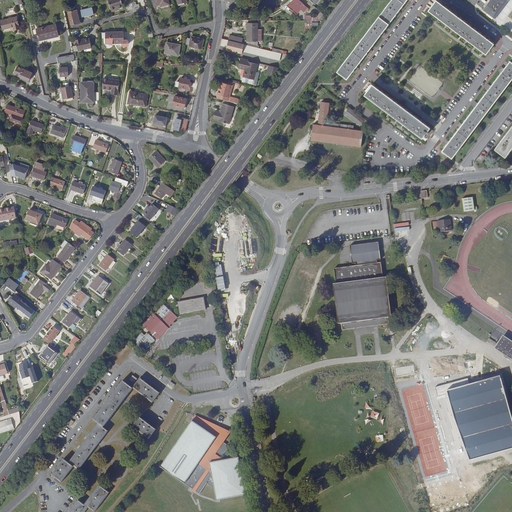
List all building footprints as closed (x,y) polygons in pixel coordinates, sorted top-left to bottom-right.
[(305,5),(299,0),(293,0),(288,6),(296,14),(305,5)] [(391,0),(337,71),(347,79),(354,70),(355,71),(357,69),(356,68),(367,53),(368,54),(370,51),(369,50),(380,36),(381,37),(383,34),(382,33),(396,15),(397,16),(399,14),(398,12),(407,0),(391,0)] [(442,4),(437,0),(429,10),(486,54),(494,44),(488,40),(489,38),(486,36),(485,37),(474,29),(475,27),(472,25),(471,26),(459,18),(460,16),(458,14),(457,15),(445,6),(446,5),(444,3),(442,4)] [(511,0),(488,0),(484,6),(485,7),(483,9),(494,17),(507,0),(511,0)] [(121,3),(111,6),(112,11),(116,10),(116,8),(119,7),(122,6),(121,3)] [(312,6),(309,9),(319,19),(322,15),(312,6)] [(82,18),(94,15),(92,7),(80,10),(82,18)] [(77,11),(68,13),(71,25),(79,23),(77,11)] [(17,17),(1,21),(3,29),(13,27),(14,30),(19,29),(17,17)] [(258,42),(259,30),(259,23),(248,23),(248,42),(258,42)] [(56,25),(37,29),(39,41),(58,36),(56,25)] [(124,32),(100,32),(100,44),(122,44),(122,47),(126,47),(128,45),(128,41),(124,41),(124,32)] [(228,41),(243,44),(244,39),(229,35),(228,41)] [(190,41),(188,47),(201,49),(203,40),(190,38),(190,41)] [(74,41),(76,50),(90,47),(88,39),(80,41),(80,39),(74,41)] [(271,59),(272,52),(222,40),(220,46),(226,48),(226,51),(241,55),(242,52),(271,59)] [(178,56),(180,47),(169,45),(168,54),(178,56)] [(497,46),(491,54),(497,58),(503,50),(497,46)] [(279,54),(272,52),(271,59),(277,61),(279,54)] [(59,64),(75,61),(74,55),(58,58),(59,64)] [(254,80),(256,72),(258,64),(248,62),(249,61),(241,59),(238,69),(245,70),(243,78),(254,80)] [(452,159),(511,79),(511,63),(510,62),(503,71),(501,70),(499,73),(501,74),(490,88),(488,87),(486,90),(488,91),(477,106),(475,105),(473,108),(474,109),(442,151),(452,159)] [(60,68),(60,76),(68,76),(67,64),(63,65),(63,67),(60,68)] [(32,73),(16,66),(12,74),(29,81),(32,73)] [(279,68),(269,66),(267,75),(276,78),(279,68)] [(259,73),(256,72),(254,80),(243,78),(242,83),(256,86),(259,73)] [(119,81),(103,78),(102,89),(111,90),(111,94),(117,95),(119,81)] [(190,80),(181,78),(179,87),(188,89),(189,87),(190,87),(191,82),(189,82),(190,80)] [(94,102),(94,101),(94,92),(94,84),(88,84),(88,82),(82,82),(82,100),(88,100),(88,101),(94,102)] [(232,85),(221,83),(217,99),(228,102),(229,98),(232,85)] [(372,84),(364,95),(422,139),(430,128),(423,123),(424,122),(422,120),(421,121),(409,113),(410,111),(408,109),(406,111),(395,102),(396,100),(393,98),(392,99),(381,91),(382,89),(380,87),(378,89),(372,84)] [(73,86),(63,86),(63,98),(73,98),(73,86)] [(148,95),(130,92),(127,104),(145,107),(148,95)] [(186,99),(175,97),(172,107),(183,109),(186,99)] [(319,126),(317,141),(361,148),(363,132),(353,131),(354,127),(331,124),(330,128),(326,127),(330,104),(322,103),(319,126)] [(229,123),(233,107),(222,104),(220,112),(215,111),(213,119),(229,123)] [(22,126),(24,120),(22,119),(25,111),(7,105),(4,113),(12,115),(9,122),(22,126)] [(349,107),(344,114),(359,125),(364,119),(349,107)] [(168,118),(155,116),(153,124),(166,127),(168,118)] [(180,119),(176,119),(174,131),(178,132),(179,130),(185,132),(188,120),(180,118),(180,119)] [(41,133),(43,126),(31,121),(26,134),(31,135),(33,131),(41,133)] [(66,131),(54,126),(51,133),(63,138),(66,131)] [(511,126),(495,149),(505,157),(511,148),(511,126)] [(86,141),(73,136),(71,144),(84,148),(86,141)] [(108,145),(96,141),(93,148),(106,153),(108,145)] [(156,152),(155,153),(165,163),(166,162),(156,152)] [(165,163),(155,153),(149,158),(159,168),(165,163)] [(121,162),(114,159),(109,172),(117,175),(121,162)] [(19,167),(13,165),(15,175),(24,180),(29,167),(20,164),(19,167)] [(37,169),(34,168),(31,175),(44,180),(46,173),(42,171),(37,169)] [(64,183),(52,178),(49,185),(62,190),(64,183)] [(114,183),(111,182),(108,189),(115,192),(112,197),(114,199),(116,200),(118,199),(120,193),(121,194),(123,186),(126,187),(128,183),(116,178),(114,183)] [(72,182),(69,189),(82,194),(84,186),(72,182)] [(169,188),(163,183),(155,194),(161,199),(169,188)] [(105,191),(92,187),(89,194),(102,199),(105,191)] [(462,199),(464,212),(475,210),(473,197),(462,199)] [(153,203),(145,214),(151,218),(159,208),(153,203)] [(175,216),(178,208),(169,205),(166,212),(175,216)] [(14,207),(0,210),(0,220),(16,218),(14,207)] [(28,210),(25,217),(38,222),(41,215),(28,210)] [(51,214),(48,221),(64,228),(67,220),(51,214)] [(437,221),(439,233),(452,231),(450,219),(437,221)] [(90,231),(79,223),(75,220),(72,223),(73,224),(70,229),(74,231),(73,232),(80,237),(82,235),(89,240),(93,233),(90,231)] [(81,221),(79,223),(90,231),(92,229),(81,221)] [(145,226),(139,222),(130,232),(136,237),(145,226)] [(121,245),(119,248),(117,250),(123,255),(131,244),(125,239),(121,245)] [(364,244),(349,245),(351,263),(355,263),(356,265),(334,268),(336,283),(360,280),(383,277),(380,262),(378,263),(376,263),(376,261),(376,260),(380,259),(378,246),(378,242),(364,244)] [(64,262),(75,248),(69,243),(64,249),(58,257),(64,262)] [(31,246),(25,248),(27,255),(33,252),(31,246)] [(108,268),(113,261),(114,260),(108,255),(99,266),(106,270),(108,268)] [(61,266),(53,260),(49,266),(50,267),(44,275),(51,280),(61,266)] [(50,267),(49,266),(48,266),(46,264),(40,272),(44,275),(50,267)] [(104,281),(98,276),(90,287),(96,292),(104,281)] [(9,278),(5,284),(11,289),(16,283),(9,278)] [(41,280),(37,285),(30,294),(36,299),(47,285),(41,280)] [(81,291),(73,301),(79,306),(87,296),(81,291)] [(30,318),(34,312),(21,301),(22,300),(15,294),(13,298),(11,296),(8,301),(9,302),(9,303),(15,308),(16,307),(30,318)] [(204,299),(179,305),(181,317),(207,311),(204,299)] [(156,339),(178,318),(164,303),(142,325),(156,339)] [(386,304),(339,309),(340,323),(356,321),(374,319),(388,317),(386,304)] [(71,311),(63,322),(70,327),(74,321),(78,324),(82,320),(71,311)] [(54,327),(46,337),(52,342),(60,332),(54,327)] [(487,340),(511,356),(511,340),(495,329),(487,340)] [(147,332),(144,335),(141,332),(133,340),(145,351),(155,340),(147,332)] [(75,336),(62,353),(67,357),(79,339),(75,336)] [(48,346),(39,357),(46,363),(54,352),(48,346)] [(33,366),(20,367),(20,375),(28,374),(29,381),(34,381),(33,366)] [(469,384),(447,391),(448,394),(468,461),(511,447),(511,424),(499,376),(469,384)] [(138,377),(131,387),(150,401),(157,392),(138,377)] [(447,391),(469,384),(468,378),(435,387),(438,396),(448,394),(447,391)] [(131,387),(121,380),(92,419),(97,423),(68,463),(62,459),(51,475),(58,481),(57,483),(59,484),(72,466),(78,470),(107,430),(102,427),(131,387)] [(378,419),(380,412),(372,410),(370,417),(378,419)] [(154,428),(138,416),(131,425),(147,438),(154,428)] [(198,416),(195,421),(193,420),(162,467),(195,489),(196,488),(198,489),(198,490),(202,493),(209,482),(216,489),(218,501),(247,496),(240,458),(226,460),(223,458),(232,447),(224,440),(221,438),(217,443),(216,441),(214,439),(217,435),(215,433),(221,425),(198,416)] [(0,433),(13,429),(11,420),(0,423),(0,433)] [(232,430),(221,425),(215,433),(217,435),(214,439),(216,441),(217,443),(221,438),(224,440),(232,430)] [(394,426),(394,448),(406,448),(405,426),(394,426)] [(120,476),(110,468),(83,504),(78,500),(68,511),(84,511),(88,507),(94,511),(120,476)]
